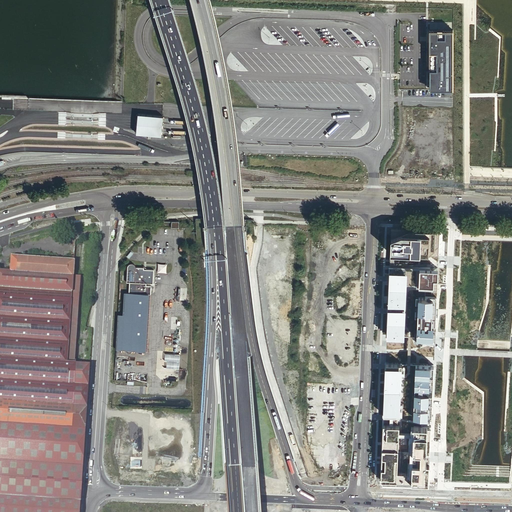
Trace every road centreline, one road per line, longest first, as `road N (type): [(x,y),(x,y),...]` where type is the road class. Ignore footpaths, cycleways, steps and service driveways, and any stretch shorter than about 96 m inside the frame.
road 1 (trunk): [(242,313),(228,154),(200,0)]
road 2 (secondary): [(372,209),(358,500)]
road 3 (tertiary): [(90,490),(111,205)]
road 4 (trunk): [(217,233),(237,511)]
road 5 (trunk): [(217,233),(206,495)]
road 6 (secondary): [(373,196),(111,190)]
road 7 (secondary): [(111,205),(372,209)]
road 8 (trunk): [(162,0),(194,102),(217,233)]
road 9 (trunk): [(313,498),(297,486),(242,313)]
road 10 (trunk): [(251,511),(242,313)]
road 11 (secondary): [(511,509),(358,500)]
road 12 (secondary): [(372,209),(511,214)]
road 13 (secondary): [(511,199),(373,196)]
